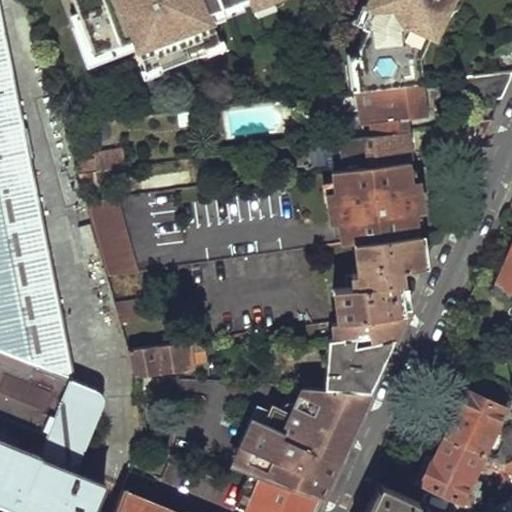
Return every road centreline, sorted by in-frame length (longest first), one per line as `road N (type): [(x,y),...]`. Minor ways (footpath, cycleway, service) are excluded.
road 1 (unknown): [(108,511),(133,447),(128,414),(15,0)]
road 2 (residential): [(341,511),(511,133)]
